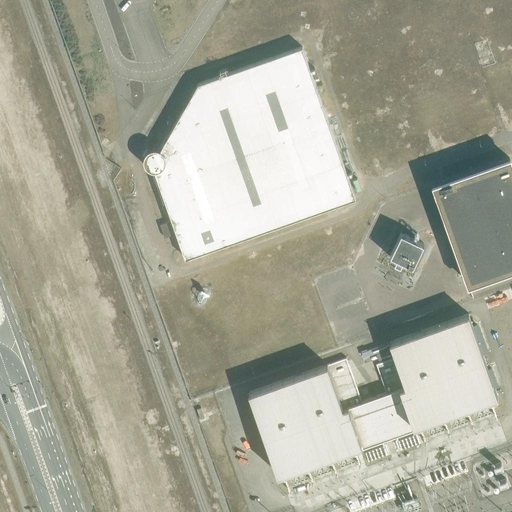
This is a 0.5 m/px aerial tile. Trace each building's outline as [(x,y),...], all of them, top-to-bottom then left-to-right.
[(355,198),(302,47),(198,83),(167,136),(166,135),(158,149),(157,148),(156,148),(155,148),(153,148),(152,148),(151,149),(150,149),(149,150),(147,151),(146,152),(145,153),(145,154),(144,155),(144,156),(144,157),(143,159),(144,161),(144,163),(145,164),(146,166),(147,167),(148,168),(150,169),(152,170),(163,202),(165,202),(185,258),(355,198)] [(511,164),(511,165),(509,158),(434,185),(469,283),(511,267),(511,164)] [(160,224),(164,237),(173,234),(169,221),(160,224)] [(410,272),(422,247),(399,236),(387,261),(396,265),(393,269),(400,272),(402,268),(410,272)] [(331,364),(249,393),(278,475),(279,479),(284,477),(289,490),(360,465),(356,452),(366,448),(388,440),(418,429),(421,428),(426,441),(497,416),(493,404),(502,400),(500,395),(471,314),(391,342),(397,358),(377,365),(387,393),(374,398),(362,402),(346,358),(331,364)] [(377,345),(360,351),(362,357),(379,351),(377,345)] [(204,417),(201,407),(196,409),(200,419),(204,417)]
